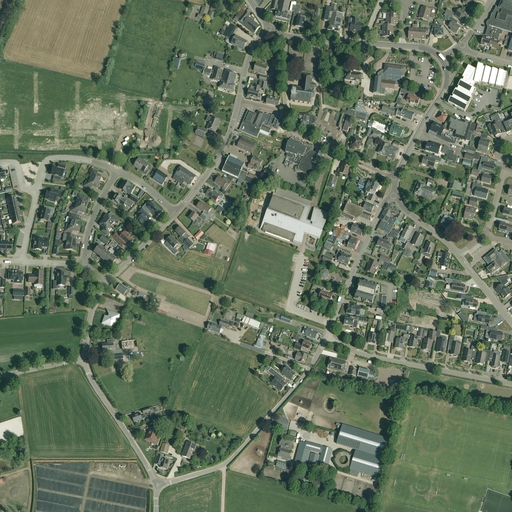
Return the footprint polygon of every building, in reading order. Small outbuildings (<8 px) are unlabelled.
[(290,20),(291,16),(288,15),(288,13),(288,12),(290,0),(279,0),(279,6),(277,6),(278,1),(274,0),(272,10),(277,11),(275,17),(287,20),(287,19),(290,20)] [(489,27),(486,36),(489,37),(492,38),(494,38),(495,38),(498,39),(500,35),(502,36),(503,31),(511,33),(511,37),(511,40),(510,42),(505,41),(503,46),(509,47),(508,51),(511,52),(511,3),(503,0),(501,0),(498,8),(496,7),(493,14),(492,14),(490,19),(491,19),(489,26),(489,27)] [(331,7),(327,7),(326,10),(330,11),(330,12),(331,13),(329,24),(328,24),(327,30),(339,32),(343,15),(335,13),(337,5),(332,4),(331,7)] [(294,12),(293,17),(297,17),(295,27),(303,29),(305,19),(303,18),(304,16),(298,15),(299,10),(300,6),(296,5),(296,6),(294,12)] [(434,15),(431,14),(430,13),(431,10),(421,7),(420,13),(433,17),(434,15)] [(206,17),(209,10),(202,8),(200,15),(206,17)] [(461,20),(465,22),(469,16),(463,11),(459,9),(455,16),(461,20)] [(249,18),(250,16),(245,12),(245,13),(242,10),(233,20),(237,23),(238,21),(243,25),(249,18)] [(397,14),(389,14),(389,11),(382,11),(382,13),(386,13),(386,20),(397,20),(397,14)] [(418,19),(428,21),(429,18),(433,19),(433,17),(420,13),(418,19)] [(458,22),(450,17),(447,20),(452,23),(448,27),(451,29),(450,30),(456,34),(460,28),(456,25),(458,22)] [(260,27),(249,18),(243,25),(254,34),(260,27)] [(360,20),(347,18),(346,29),(350,30),(350,29),(350,31),(356,32),(357,31),(361,31),(362,25),(359,24),(360,20)] [(224,36),(230,39),(236,28),(230,25),(224,36)] [(439,30),(439,26),(433,26),(432,31),(435,31),(436,37),(436,38),(439,38),(439,37),(443,37),(443,30),(439,30)] [(425,40),(426,34),(428,35),(428,30),(420,29),(420,40),(425,40)] [(246,42),(236,36),(231,44),(238,48),(242,51),(242,49),(243,50),(243,49),(244,49),(245,47),(245,46),(247,43),(246,42)] [(483,37),(481,45),(489,47),(491,40),(492,38),(489,37),(489,39),(486,38),(483,37)] [(491,40),(489,47),(497,50),(498,50),(500,42),(498,41),(498,39),(495,38),(494,38),(492,38),(491,40)] [(193,61),(191,69),(194,70),(195,69),(203,71),(205,65),(197,63),(197,62),(193,61)] [(264,75),(266,71),(268,72),(269,68),(267,67),(256,64),(254,71),(264,75)] [(394,90),(395,85),(399,86),(400,79),(402,79),(402,76),(404,77),(405,68),(385,65),(384,72),(382,72),(379,74),(378,79),(375,78),(373,94),(380,95),(384,95),(385,89),(394,90)] [(468,67),(467,69),(462,78),(464,79),(462,81),(461,81),(457,87),(458,87),(457,90),(456,89),(452,96),(453,96),(452,99),(450,98),(448,103),(455,107),(457,109),(457,108),(465,112),(467,107),(466,106),(467,104),(468,105),(472,98),(471,97),(472,95),(473,95),(476,90),(473,89),(476,83),(479,84),(479,83),(487,85),(487,84),(489,85),(493,86),(496,86),(496,87),(500,88),(500,87),(503,88),(507,73),(504,73),(504,72),(499,71),(499,72),(497,71),(493,70),(492,70),(490,69),(483,67),(483,66),(478,65),(477,71),(470,67),(468,67)] [(236,74),(225,71),(223,79),(221,78),(223,70),(215,68),(214,72),(212,72),(211,72),(205,70),(204,72),(203,74),(208,78),(209,76),(210,77),(210,74),(213,75),(211,80),(220,82),(221,82),(220,88),(233,92),(233,91),(234,91),(235,88),(234,88),(235,86),(234,86),(235,84),(234,84),(234,81),(236,74)] [(272,87),(275,78),(276,78),(277,72),(271,70),(269,76),(271,77),(268,86),(272,87)] [(361,83),(362,74),(345,72),(344,81),(361,83)] [(295,102),(295,101),(299,102),(299,103),(300,103),(300,102),(304,102),(303,104),(304,104),(304,103),(308,103),(308,104),(309,104),(309,103),(311,104),(312,104),(312,103),(313,103),(313,102),(312,102),(312,101),(313,101),(312,101),(313,100),(314,99),(315,98),(314,98),(314,96),(315,96),(315,95),(314,95),(313,93),(313,92),(314,90),(315,90),(314,90),(316,89),(317,89),(316,88),(316,87),(317,86),(316,86),(315,85),(315,84),(311,84),(311,83),(312,83),(312,80),(313,80),(314,80),(315,81),(315,80),(315,78),(315,77),(314,77),(312,77),(313,76),(313,75),(312,76),(309,76),(309,75),(306,75),(306,74),(306,75),(303,75),(302,74),(302,75),(302,78),(301,78),(301,79),(302,79),(301,81),(301,82),(301,85),(300,85),(301,85),(301,88),(297,87),(297,86),(296,86),(296,87),(293,87),(292,86),(292,87),(291,100),(290,101),(290,102),(291,101),(294,101),(294,102),(295,102)] [(61,83),(60,90),(69,92),(71,85),(61,83)] [(249,89),(247,97),(257,100),(257,99),(260,99),(261,95),(258,94),(259,92),(258,92),(259,88),(258,87),(255,86),(255,87),(251,87),(250,90),(249,89)] [(7,87),(6,90),(9,90),(8,96),(17,98),(18,92),(13,91),(14,88),(7,87)] [(200,87),(197,102),(207,104),(208,97),(210,97),(211,90),(207,89),(200,87)] [(401,89),(400,93),(404,95),(403,98),(407,99),(406,101),(410,103),(410,104),(414,105),(414,104),(418,106),(420,99),(414,97),(410,96),(411,92),(401,89)] [(60,90),(58,96),(68,98),(69,92),(60,90)] [(4,102),(3,105),(10,106),(10,103),(16,104),(17,98),(8,96),(6,102),(4,102)] [(58,96),(57,103),(67,105),(68,98),(58,96)] [(57,103),(55,109),(65,112),(67,105),(57,103)] [(394,110),(384,106),(382,112),(392,116),(394,110)] [(150,107),(148,116),(157,117),(159,108),(155,107),(155,108),(150,107)] [(394,110),(392,116),(396,117),(396,115),(401,117),(404,118),(404,119),(407,120),(407,119),(411,121),(411,120),(412,121),(415,114),(414,114),(400,107),(399,110),(395,108),(394,110)] [(2,108),(2,111),(5,111),(4,117),(13,119),(14,113),(9,112),(9,109),(2,108)] [(159,108),(157,117),(166,119),(168,110),(168,111),(163,110),(163,109),(159,108)] [(168,110),(166,119),(175,121),(177,113),(172,112),(172,111),(168,110)] [(261,130),(263,126),(264,123),(267,117),(257,113),(257,115),(248,111),(242,126),(240,132),(257,139),(259,133),(261,130)] [(55,115),(55,122),(64,122),(65,116),(67,116),(68,113),(61,113),(61,116),(55,115)] [(366,122),(367,115),(358,113),(356,120),(366,122)] [(441,113),(437,119),(444,123),(448,117),(446,115),(445,116),(441,113)] [(340,125),(339,128),(343,129),(342,131),(347,133),(349,129),(351,129),(354,117),(343,114),(340,125)] [(107,115),(106,118),(109,118),(109,124),(119,125),(118,125),(119,119),(113,118),(113,115),(107,115)] [(267,117),(264,123),(268,125),(272,128),(272,129),(278,131),(282,121),(281,120),(277,118),(276,118),(273,116),(272,117),(268,115),(267,117)] [(311,126),(311,124),(314,124),(315,117),(309,117),(309,116),(300,115),(300,120),(301,120),(301,125),(308,126),(311,126)] [(440,139),(448,143),(455,145),(457,139),(466,141),(469,142),(472,133),(469,132),(471,123),(464,121),(463,122),(456,120),(457,119),(449,116),(446,125),(445,124),(444,127),(434,122),(428,134),(435,138),(440,139)] [(0,122),(0,125),(6,127),(7,124),(12,125),(13,119),(4,117),(3,123),(0,122)] [(149,117),(148,122),(149,122),(148,127),(156,129),(158,120),(149,117)] [(210,123),(207,129),(215,133),(220,121),(212,117),(211,118),(208,117),(206,121),(210,123)] [(492,124),(488,126),(489,129),(491,134),(493,133),(495,137),(500,135),(498,131),(501,130),(500,127),(498,122),(495,117),(493,118),(491,119),(492,122),(494,121),(496,126),(493,127),(492,124)] [(506,133),(511,131),(507,121),(502,123),(501,121),(498,122),(500,127),(503,126),(506,133)] [(55,122),(54,128),(60,128),(60,131),(67,131),(67,128),(64,128),(64,122),(55,122)] [(105,130),(105,133),(112,134),(112,131),(118,131),(119,125),(109,124),(108,130),(105,130)] [(388,127),(388,128),(388,129),(389,129),(389,130),(391,130),(389,134),(401,139),(404,131),(399,129),(399,128),(396,126),(396,128),(393,126),(393,127),(391,126),(390,126),(389,126),(388,126),(388,127)] [(207,131),(198,127),(195,134),(204,138),(207,131)] [(370,136),(379,140),(381,135),(372,131),(370,136)] [(355,149),(358,150),(360,146),(362,143),(361,143),(362,140),(358,138),(359,137),(355,136),(354,140),(353,139),(351,143),(352,143),(350,147),(351,147),(351,148),(351,149),(353,150),(354,149),(355,149)] [(106,137),(105,144),(108,144),(108,148),(118,149),(119,142),(112,141),(112,138),(106,137)] [(490,143),(490,142),(481,139),(481,138),(480,138),(479,137),(478,141),(480,141),(479,144),(489,147),(489,145),(490,145),(491,143),(490,143)] [(237,147),(250,153),(253,147),(240,141),(237,147)] [(383,142),(378,153),(386,157),(391,146),(383,142)] [(315,170),(317,166),(320,161),(323,154),(316,151),(315,154),(311,152),(310,151),(311,150),(307,149),(307,148),(303,147),(289,143),(287,149),(285,153),(288,154),(287,157),(292,159),(291,161),(292,163),(299,166),(298,168),(299,171),(311,177),(315,170)] [(425,146),(425,149),(425,150),(425,151),(438,155),(441,145),(432,143),(431,145),(427,144),(426,147),(425,146)] [(487,153),(489,147),(479,144),(477,150),(487,153)] [(391,146),(386,157),(394,160),(399,149),(391,146)] [(456,163),(458,157),(453,156),(454,152),(449,150),(446,160),(456,163)] [(464,159),(472,161),(474,155),(467,153),(466,153),(464,159)] [(422,164),(429,166),(429,167),(433,169),(435,161),(440,162),(441,159),(432,156),(431,160),(424,157),(422,164)] [(260,173),(262,169),(259,168),(262,161),(253,157),(250,165),(249,165),(248,168),(260,173)] [(134,164),(133,167),(137,170),(137,171),(141,173),(141,172),(146,175),(151,166),(138,158),(138,159),(135,164),(134,164)] [(247,176),(248,174),(242,171),(244,165),(239,163),(240,162),(236,160),(236,161),(229,158),(222,172),(255,187),(257,181),(247,176)] [(495,165),(488,163),(489,160),(481,158),(480,164),(484,166),(483,169),(493,172),(493,171),(495,166),(495,165)] [(347,176),(351,167),(343,164),(340,169),(339,169),(337,172),(345,176),(345,178),(348,179),(349,177),(347,176)] [(53,167),(51,175),(54,175),(53,181),(61,181),(63,171),(64,171),(65,167),(58,165),(57,168),(53,167)] [(183,184),(184,182),(187,184),(187,183),(190,185),(196,177),(181,167),(175,175),(173,179),(174,180),(182,185),(181,187),(183,189),(185,186),(183,184)] [(91,178),(90,179),(98,183),(101,177),(96,175),(97,172),(91,169),(89,172),(91,173),(89,177),(91,178)] [(355,174),(364,178),(366,172),(357,169),(355,174)] [(276,174),(265,170),(263,176),(274,180),(276,174)] [(153,177),(152,179),(162,185),(167,178),(158,171),(157,172),(153,177)] [(327,187),(331,188),(331,187),(333,188),(336,177),(331,175),(327,187)] [(480,175),(479,179),(483,180),(482,182),(490,185),(492,178),(480,175)] [(219,177),(215,182),(223,188),(222,189),(225,191),(229,185),(231,182),(226,179),(224,181),(219,177)] [(88,185),(85,183),(83,187),(90,189),(91,186),(97,189),(99,185),(98,184),(98,183),(90,179),(88,185)] [(360,179),(358,185),(364,188),(364,187),(366,188),(366,189),(365,192),(366,193),(364,196),(367,198),(366,200),(374,203),(376,197),(374,196),(375,193),(376,193),(377,189),(379,190),(381,187),(379,186),(378,184),(376,183),(374,184),(373,183),(373,184),(369,182),(369,183),(360,179)] [(436,190),(430,188),(431,184),(433,185),(434,181),(429,179),(428,183),(427,187),(425,186),(419,183),(414,194),(421,197),(421,196),(432,201),(436,190)] [(118,189),(126,193),(129,195),(133,188),(130,186),(123,182),(118,189)] [(455,182),(452,190),(455,191),(456,190),(461,191),(462,188),(463,185),(455,182)] [(487,196),(487,195),(488,191),(480,189),(480,186),(473,184),(472,190),(476,191),(474,196),(482,198),(482,197),(486,199),(487,196)] [(222,198),(224,195),(218,191),(216,193),(210,189),(210,190),(209,189),(206,192),(207,193),(206,195),(212,199),(211,200),(215,203),(220,196),(222,198)] [(61,192),(55,191),(51,190),(50,193),(46,192),(45,199),(51,201),(51,202),(55,203),(55,201),(56,197),(60,198),(61,192)] [(75,204),(77,204),(85,208),(87,202),(82,200),(84,197),(77,194),(76,197),(78,198),(75,204)] [(305,228),(310,230),(311,224),(306,222),(309,211),(301,207),(293,205),(294,203),(274,194),(261,229),(263,230),(262,231),(293,243),(294,241),(301,244),(304,232),(305,228)] [(123,199),(115,195),(114,197),(113,197),(112,199),(112,200),(111,201),(119,205),(122,207),(125,203),(131,207),(133,203),(128,200),(127,202),(122,199),(123,199)] [(139,199),(131,195),(129,199),(136,204),(139,199)] [(477,200),(471,199),(469,205),(476,207),(477,200)] [(142,208),(147,213),(149,211),(156,217),(161,212),(152,202),(148,206),(146,204),(142,208)] [(212,215),(209,212),(211,209),(208,206),(207,207),(200,202),(197,207),(204,212),(202,214),(206,218),(209,220),(212,215)] [(368,221),(370,215),(374,206),(366,203),(363,202),(360,208),(348,203),(344,212),(339,210),(337,214),(353,221),(354,218),(357,219),(360,217),(368,221)] [(74,210),(71,208),(70,212),(76,214),(77,211),(84,214),(86,210),(84,209),(85,208),(77,204),(74,210)] [(400,223),(402,223),(405,217),(405,215),(404,215),(399,212),(399,211),(388,205),(384,211),(379,220),(386,224),(382,231),(389,235),(396,221),(400,223)] [(473,221),(476,209),(466,207),(464,219),(473,221)] [(47,211),(42,210),(40,220),(41,220),(41,221),(44,222),(44,221),(47,222),(49,214),(52,215),(54,209),(48,208),(47,211)] [(141,216),(137,220),(142,225),(145,228),(146,227),(146,228),(148,226),(148,225),(151,222),(148,220),(146,218),(148,215),(142,209),(139,213),(141,216)] [(200,223),(202,220),(198,217),(198,216),(193,213),(189,219),(193,222),(193,223),(196,225),(198,221),(200,223)] [(314,213),(311,224),(310,230),(309,233),(319,237),(327,216),(314,213)] [(70,223),(70,224),(79,226),(80,220),(75,219),(76,216),(69,214),(68,217),(70,218),(69,222),(70,223)] [(114,222),(117,224),(119,221),(114,217),(112,219),(106,215),(103,218),(104,219),(103,220),(110,226),(114,222)] [(442,222),(440,226),(450,230),(450,229),(452,231),(453,228),(454,229),(456,225),(452,223),(453,223),(452,223),(453,220),(445,216),(443,219),(442,219),(441,222),(442,222)] [(99,225),(103,229),(101,231),(107,236),(109,233),(108,232),(111,228),(109,227),(110,226),(103,220),(99,225)] [(80,228),(78,228),(79,226),(70,224),(68,230),(65,229),(64,232),(71,234),(72,231),(78,233),(80,228)] [(500,224),(499,230),(500,230),(500,231),(505,233),(505,231),(507,232),(511,233),(511,231),(511,228),(511,226),(508,226),(500,224)] [(354,225),(351,232),(361,236),(365,228),(358,225),(357,226),(354,225)] [(412,227),(409,225),(408,225),(408,226),(407,226),(401,238),(407,241),(413,229),(412,228),(412,227)] [(176,231),(175,232),(181,238),(179,240),(187,247),(189,250),(192,246),(190,244),(192,243),(188,239),(190,237),(186,234),(180,227),(179,228),(178,228),(176,230),(176,231)] [(350,249),(354,250),(359,241),(342,233),(343,231),(333,227),(332,230),(334,230),(331,238),(329,237),(327,242),(334,245),(337,238),(345,242),(344,245),(347,247),(348,248),(350,249)] [(195,237),(197,239),(197,240),(203,234),(201,231),(195,237)] [(128,236),(125,232),(119,237),(116,234),(112,237),(122,247),(124,244),(127,247),(132,241),(128,236)] [(423,237),(424,237),(417,234),(412,244),(411,244),(418,248),(418,247),(423,237)] [(73,236),(64,235),(63,241),(67,242),(65,250),(75,251),(76,247),(75,247),(76,241),(73,240),(73,236)] [(171,236),(166,241),(171,246),(168,248),(175,255),(178,253),(173,248),(178,244),(171,236)] [(42,240),(42,239),(34,239),(34,250),(41,250),(41,247),(48,248),(49,240),(42,240)] [(384,242),(379,240),(377,246),(384,248),(387,250),(390,241),(385,239),(384,242)] [(214,252),(216,246),(208,243),(205,254),(210,256),(212,251),(214,252)] [(430,258),(431,255),(434,245),(427,243),(424,253),(423,255),(423,256),(430,258)] [(99,245),(93,252),(98,256),(103,248),(103,249),(99,245)] [(98,256),(98,255),(100,257),(100,258),(102,260),(108,252),(103,248),(98,256)] [(406,248),(405,250),(403,255),(409,258),(412,251),(406,248)] [(492,264),(493,265),(495,263),(496,265),(498,264),(501,268),(506,264),(506,263),(510,261),(502,251),(498,254),(495,250),(485,258),(486,259),(484,260),(487,263),(488,262),(490,265),(492,264)] [(104,261),(104,260),(107,262),(106,262),(107,262),(112,255),(108,252),(102,260),(104,261)] [(351,257),(347,255),(344,253),(344,254),(342,253),(338,252),(337,255),(349,261),(351,257)] [(440,267),(447,268),(449,255),(438,253),(438,258),(442,258),(441,263),(440,267)] [(111,266),(116,259),(112,256),(112,255),(107,262),(111,266)] [(333,259),(324,256),(321,255),(319,260),(322,261),(331,264),(333,259)] [(344,264),(344,263),(348,265),(349,261),(337,255),(335,259),(338,261),(340,262),(344,264)] [(381,255),(380,259),(390,263),(391,260),(381,255)] [(368,266),(366,272),(368,272),(367,273),(368,273),(369,273),(373,275),(373,274),(374,275),(375,274),(376,272),(375,271),(378,264),(371,260),(369,264),(370,265),(369,267),(368,266)] [(381,269),(387,272),(390,264),(385,262),(381,269)] [(493,265),(491,266),(487,270),(492,276),(501,268),(498,264),(496,265),(495,263),(493,265)] [(21,281),(22,281),(22,273),(19,273),(19,272),(9,271),(8,280),(14,281),(14,284),(21,284),(21,281)] [(319,273),(318,276),(320,279),(323,280),(327,279),(328,276),(326,273),(323,271),(319,273)] [(32,276),(28,276),(28,283),(34,283),(34,287),(42,288),(43,273),(34,273),(34,276),(32,276)] [(502,285),(495,290),(499,295),(500,294),(507,289),(505,286),(506,285),(509,283),(507,281),(509,279),(507,276),(504,277),(505,278),(500,282),(502,285)] [(65,284),(66,278),(56,278),(56,282),(56,290),(56,289),(59,289),(59,286),(65,286),(65,284)] [(458,284),(459,281),(446,279),(445,281),(446,283),(448,283),(448,286),(450,286),(449,290),(464,293),(464,291),(465,291),(466,288),(465,288),(465,286),(458,284)] [(367,287),(368,283),(367,283),(360,281),(358,288),(359,288),(358,290),(358,292),(357,291),(356,293),(356,295),(356,294),(356,295),(355,298),(362,301),(363,300),(364,296),(366,296),(365,301),(364,302),(365,302),(365,301),(372,304),(374,296),(373,296),(374,295),(374,294),(374,293),(375,293),(377,286),(370,284),(370,283),(369,287),(367,287)] [(116,290),(126,297),(130,292),(127,290),(120,284),(116,290)] [(507,289),(500,294),(504,299),(510,294),(511,296),(511,295),(511,289),(510,291),(508,288),(507,289)] [(320,295),(315,293),(313,297),(321,301),(322,298),(330,301),(332,296),(325,293),(325,292),(321,291),(320,295)] [(476,307),(478,307),(479,304),(477,303),(477,302),(471,300),(471,298),(472,298),(472,297),(458,295),(458,299),(466,301),(465,307),(476,309),(476,307)] [(360,316),(361,307),(348,305),(346,313),(360,316)] [(104,316),(102,324),(105,325),(105,324),(110,326),(116,323),(117,320),(118,320),(120,315),(111,312),(109,312),(108,317),(104,316)] [(479,316),(478,322),(489,324),(490,317),(483,316),(484,313),(477,312),(476,315),(479,316)] [(260,323),(245,316),(242,322),(258,329),(260,323)] [(282,316),(280,321),(281,321),(283,321),(283,322),(290,324),(292,320),(292,319),(282,316)] [(358,325),(359,322),(368,323),(369,320),(353,317),(352,320),(345,319),(344,325),(352,327),(352,328),(357,329),(357,325),(358,325)] [(209,323),(207,330),(219,334),(222,328),(221,328),(222,327),(227,329),(229,324),(221,321),(219,326),(219,327),(209,323)] [(389,332),(388,336),(383,335),(381,346),(388,347),(389,343),(392,344),(394,333),(396,325),(394,325),(393,328),(390,328),(390,331),(391,331),(391,333),(389,332)] [(487,327),(486,331),(485,338),(490,339),(493,340),(493,341),(496,342),(497,341),(497,340),(501,341),(502,340),(503,340),(504,336),(503,335),(503,334),(495,332),(495,329),(487,327)] [(315,340),(318,333),(308,328),(305,336),(315,340)] [(375,345),(376,335),(374,335),(374,333),(370,332),(368,344),(375,345)] [(426,351),(426,350),(430,351),(432,341),(435,341),(436,337),(437,333),(430,332),(429,338),(429,340),(424,339),(423,350),(423,351),(426,351)] [(404,334),(403,340),(397,339),(395,349),(402,350),(404,343),(407,343),(408,335),(404,335),(404,334)] [(448,347),(452,347),(450,355),(454,355),(453,356),(454,357),(456,357),(457,356),(460,343),(454,342),(455,336),(451,335),(448,347)] [(418,338),(411,336),(409,347),(416,349),(418,338)] [(444,354),(447,338),(440,337),(439,338),(439,340),(439,339),(436,352),(444,354)] [(107,344),(101,345),(102,352),(108,351),(108,350),(113,350),(113,344),(113,343),(115,343),(114,339),(107,340),(107,344)] [(121,342),(122,349),(137,348),(136,340),(121,342)] [(296,343),(294,348),(300,351),(302,347),(310,350),(312,345),(304,342),(302,346),(296,343)] [(472,347),(471,351),(465,350),(463,361),(470,363),(471,355),(475,356),(476,348),(472,347)] [(484,350),(483,353),(479,352),(476,364),(484,365),(485,358),(488,359),(490,351),(484,350)] [(494,353),(490,352),(489,359),(492,359),(491,367),(492,367),(492,368),(496,369),(496,368),(497,368),(498,367),(499,367),(500,363),(498,362),(500,353),(494,352),(494,353)] [(297,353),(295,361),(298,362),(304,364),(307,356),(301,354),(297,353)] [(123,355),(110,356),(111,364),(116,363),(116,360),(123,359),(123,355)] [(330,358),(328,369),(343,373),(346,362),(330,358)] [(295,374),(286,367),(282,373),(291,380),(295,374)] [(271,368),(268,372),(276,378),(272,383),(273,385),(273,386),(275,387),(276,387),(281,391),(286,385),(281,380),(283,378),(271,368)] [(349,375),(356,377),(357,370),(351,368),(349,375)] [(373,381),(375,373),(359,369),(357,377),(373,381)] [(141,417),(140,414),(132,417),(135,423),(139,421),(139,423),(146,421),(145,416),(141,417)] [(155,426),(164,423),(161,418),(153,421),(155,426)] [(350,470),(378,479),(390,440),(343,425),(337,445),(356,450),(350,470)] [(152,441),(154,442),(156,438),(157,438),(158,438),(159,437),(159,436),(159,435),(158,434),(160,430),(151,427),(146,439),(149,440),(150,441),(151,442),(152,441)] [(278,457),(277,459),(288,462),(289,460),(295,439),(282,436),(279,446),(282,447),(282,449),(280,448),(278,457)] [(182,456),(191,460),(197,446),(187,442),(182,456)] [(305,443),(300,442),(295,462),(306,465),(311,451),(321,454),(319,462),(328,465),(332,449),(305,442),(305,443)] [(167,445),(163,444),(160,452),(167,454),(170,446),(167,445)] [(320,456),(311,453),(308,464),(317,466),(320,456)] [(158,456),(156,464),(160,466),(160,467),(160,468),(163,469),(164,468),(167,469),(168,467),(169,464),(169,462),(163,460),(163,457),(158,456)] [(275,467),(286,470),(287,464),(277,461),(275,467)]
